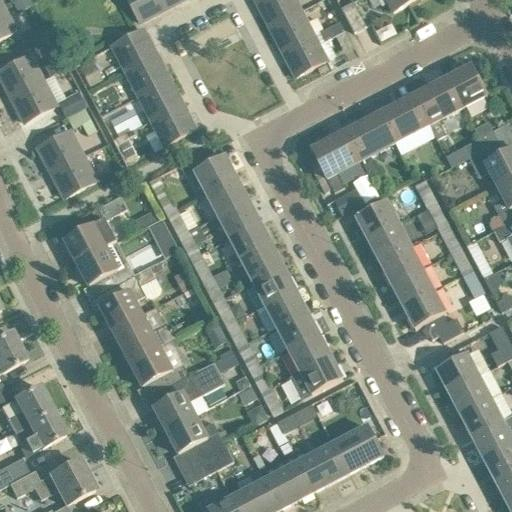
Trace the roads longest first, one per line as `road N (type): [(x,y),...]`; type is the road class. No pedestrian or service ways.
road 1 (residential): [(355,511),(431,471),(258,140),(493,17)]
road 2 (residential): [(155,511),(0,210)]
